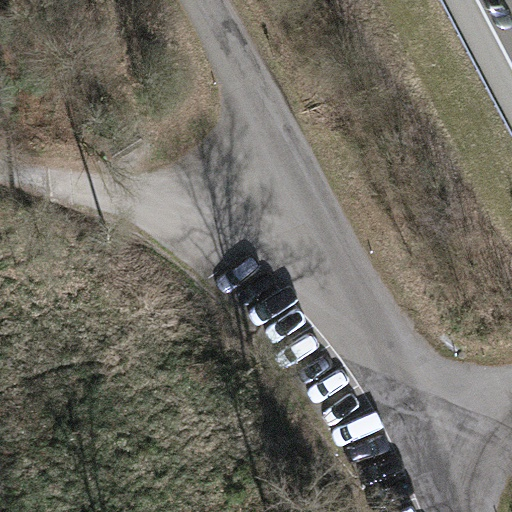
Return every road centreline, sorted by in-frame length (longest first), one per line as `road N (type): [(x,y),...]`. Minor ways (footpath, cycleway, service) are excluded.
road 1 (unclassified): [(202,0),(432,442)]
road 2 (track): [(291,176),(182,200),(0,175)]
